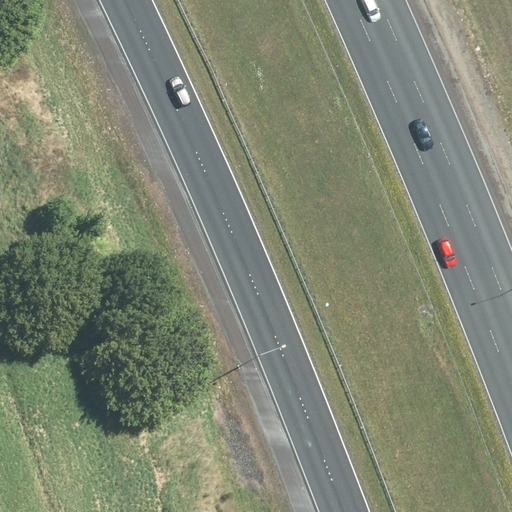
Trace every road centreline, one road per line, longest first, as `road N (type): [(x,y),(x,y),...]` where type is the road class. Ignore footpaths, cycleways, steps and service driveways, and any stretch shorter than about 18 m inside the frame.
road 1 (motorway): [(346,511),(221,202),(125,0)]
road 2 (motorway): [(350,0),(511,383)]
